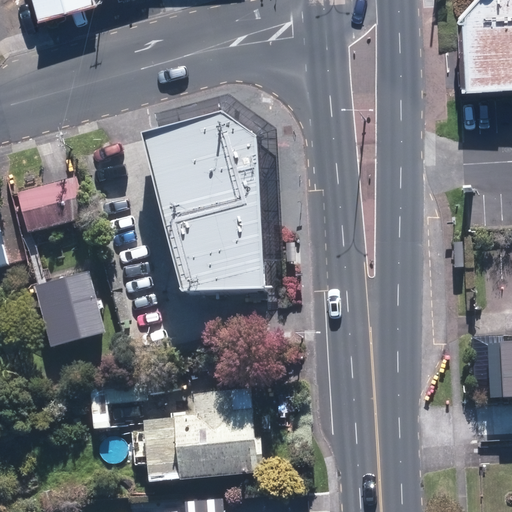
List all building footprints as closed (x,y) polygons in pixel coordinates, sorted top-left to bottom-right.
[(34,0),(44,29),(104,10),(100,0),(34,0)] [(511,0),(465,0),(458,8),(461,82),(511,79),(511,0)] [(155,139),(196,304),(284,298),(279,143),(241,115),(155,139)] [(74,179),(14,194),(26,239),(85,224),(74,179)] [(88,275),(32,289),(48,355),(104,341),(88,275)] [(511,328),(484,328),(482,388),(511,388),(511,328)] [(148,375),(85,379),(89,435),(111,433),(110,410),(150,407),(148,375)] [(146,488),(264,476),(260,440),(253,440),(249,392),(190,398),(192,419),(130,425),(135,468),(144,467),(146,488)]
